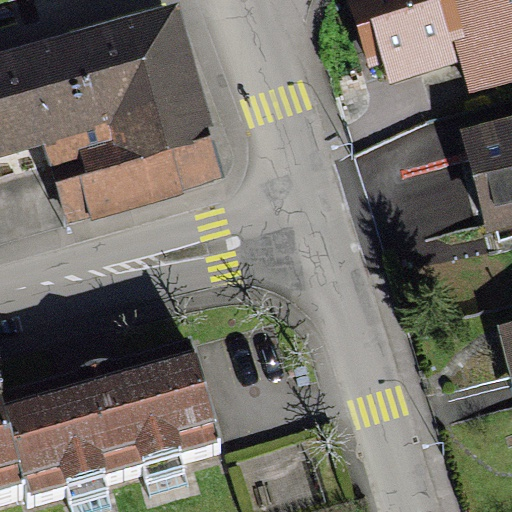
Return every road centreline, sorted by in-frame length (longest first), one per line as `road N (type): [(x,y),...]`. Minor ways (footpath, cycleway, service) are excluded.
road 1 (residential): [(0,297),(315,220)]
road 2 (residential): [(409,511),(315,220)]
road 3 (residential): [(315,220),(229,0)]
road 4 (residential): [(0,40),(144,0)]
